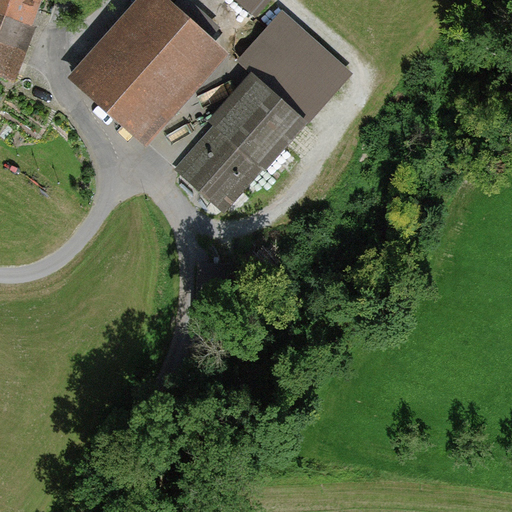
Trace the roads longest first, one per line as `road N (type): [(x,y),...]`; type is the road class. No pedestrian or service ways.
road 1 (track): [(101,149),(146,174),(183,224),(191,292),(161,390),(78,511)]
road 2 (track): [(70,0),(60,38),(66,83),(101,149),(110,180),(106,204),(63,261),(23,275),(0,272)]
